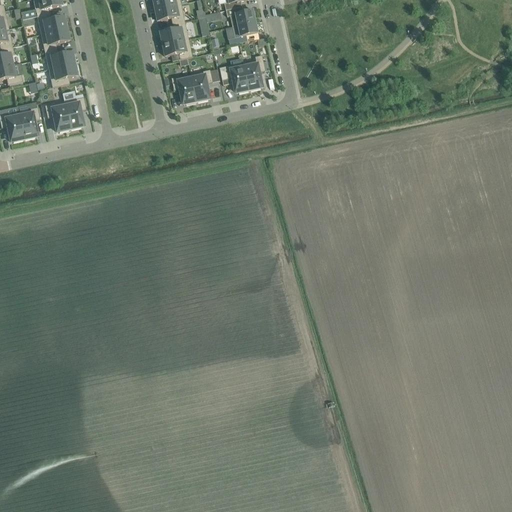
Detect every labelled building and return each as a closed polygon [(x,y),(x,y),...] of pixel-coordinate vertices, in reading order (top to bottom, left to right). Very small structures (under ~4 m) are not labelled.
[(62,4),(61,0),(37,0),(33,1),(37,19),(49,16),(48,10),(61,7),(61,6),(61,4),(62,4)] [(154,3),(153,3),(155,12),(182,6),(180,0),(153,0),(153,1),(154,1),(154,3)] [(226,0),(228,5),(225,5),(226,12),(243,9),(241,3),(251,1),(251,0),(226,0)] [(182,6),(155,12),(156,20),(158,20),(158,22),(158,23),(172,20),(173,26),(186,24),(182,6)] [(243,9),(226,12),(228,18),(230,18),(233,29),(256,24),(254,12),(244,15),(243,9)] [(0,32),(9,31),(6,16),(5,13),(0,14),(0,32)] [(49,16),(37,19),(41,37),(68,31),(66,22),(65,22),(64,20),(64,19),(51,22),(49,16)] [(189,41),(186,24),(173,26),(174,32),(161,35),(161,36),(162,38),(160,39),(162,47),(189,41)] [(233,29),(226,30),(229,42),(230,41),(231,47),(248,43),(247,38),(255,36),(259,35),(256,24),(233,29)] [(0,50),(0,51),(13,49),(9,31),(0,32),(0,50)] [(41,37),(44,54),(57,52),(56,45),(69,43),(69,42),(68,40),(70,39),(68,31),(41,37)] [(193,59),(189,41),(162,47),(164,56),(166,55),(166,58),(166,59),(179,56),(181,62),(193,59)] [(0,69),(14,67),(12,56),(14,55),(13,49),(0,51),(2,58),(0,57),(0,69)] [(57,52),(44,54),(48,72),(76,66),(74,57),(72,58),(72,56),(72,55),(58,58),(57,52)] [(256,62),(244,65),(250,93),(261,91),(261,89),(263,89),(260,74),(266,73),(265,68),(264,64),(263,57),(255,59),(256,62)] [(232,67),(220,70),(224,87),(229,86),(228,81),(234,80),(237,94),(239,94),(239,95),(250,93),(244,65),(243,65),(244,67),(232,70),(232,67)] [(77,75),(76,66),(48,72),(52,90),(65,87),(63,81),(77,78),(77,77),(76,75),(77,75)] [(14,67),(0,69),(0,82),(7,81),(8,87),(23,84),(21,77),(17,78),(14,67)] [(211,72),(191,76),(198,105),(208,102),(208,101),(210,100),(207,86),(213,84),(211,72)] [(198,105),(191,76),(172,80),(175,93),(181,91),(184,106),(186,105),(187,107),(198,105)] [(64,104),(70,132),(81,130),(81,128),(83,128),(80,113),(86,112),(83,100),(64,104)] [(59,135),(70,132),(64,104),(45,108),(47,120),(54,119),(57,133),(59,133),(59,135)] [(6,116),(0,117),(0,124),(1,130),(8,129),(11,143),(13,143),(13,144),(24,142),(19,116),(17,108),(5,111),(6,116)] [(28,114),(19,116),(24,142),(35,140),(35,138),(37,138),(34,123),(40,122),(37,110),(30,111),(31,113),(28,114)]
